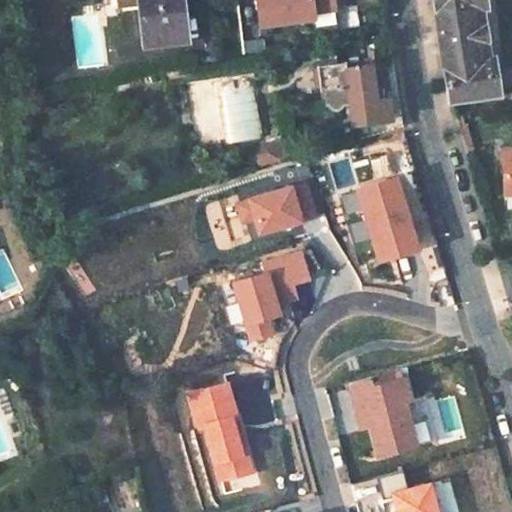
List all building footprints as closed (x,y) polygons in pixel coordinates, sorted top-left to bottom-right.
[(180,0),(119,0),(120,6),(140,3),(145,47),(186,42),(180,0)] [(435,0),(450,102),(499,95),(494,59),(489,60),(481,7),(486,6),(484,0),(435,0)] [(353,124),(402,117),(393,62),(349,67),(348,63),(320,66),(323,93),(329,93),(331,107),(331,108),(331,109),(332,110),(332,111),(333,111),(333,112),(334,112),(335,112),(335,113),(336,113),(337,113),(338,113),(339,113),(340,112),(341,112),(341,111),(342,111),(343,110),(343,109),(344,108),(344,107),(344,106),(351,105),(353,124)] [(278,143),(264,147),(257,160),(278,143)] [(418,248),(396,176),(358,188),(380,259),(418,248)] [(316,215),(306,181),(291,186),(301,220),(316,215)] [(301,220),(291,186),(250,198),(256,219),(260,232),(301,220)] [(256,219),(250,198),(238,202),(245,223),(256,219)] [(22,291),(2,249),(0,250),(0,296),(2,300),(22,291)] [(298,297),(294,282),(310,277),(302,251),(264,262),(267,272),(235,281),(252,339),(274,332),(269,317),(281,313),(278,304),(298,297)] [(417,445),(405,401),(411,399),(405,377),(372,386),(370,380),(351,385),(358,413),(367,411),(378,455),(417,445)] [(247,453),(239,423),(234,425),(232,417),(237,416),(228,382),(191,392),(200,426),(206,425),(224,494),(243,489),(234,456),(247,453)] [(370,425),(367,411),(358,413),(362,427),(370,425)] [(401,472),(375,479),(381,502),(388,501),(390,511),(439,511),(431,480),(405,487),(401,472)]
